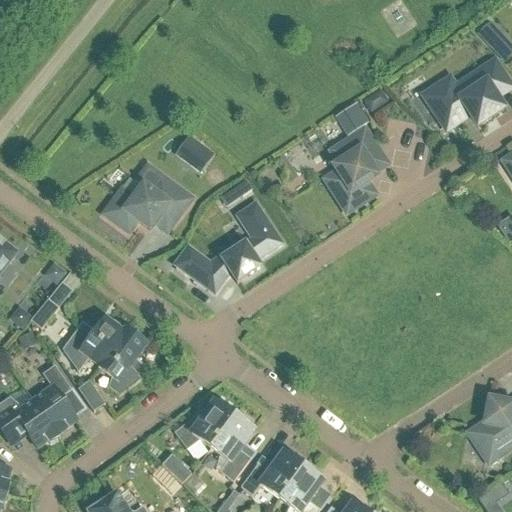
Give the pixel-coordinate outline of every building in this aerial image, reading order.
[(488,28),(478,36),(489,49),(499,41),(488,28)] [(450,81),(425,97),(447,131),(472,114),(478,124),(504,107),(498,97),(511,88),(511,87),(495,62),(456,88),(450,81)] [(371,117),(389,106),(382,95),(364,106),(371,117)] [(357,106),(335,120),(347,139),(369,125),(357,106)] [(347,215),(373,198),(366,187),(377,180),(374,175),(385,168),(364,136),(333,156),(340,167),(334,171),(338,177),(327,184),(347,215)] [(214,159),(190,141),(179,156),(203,174),(214,159)] [(123,196),(107,218),(128,234),(136,224),(150,234),(155,226),(166,234),(189,203),(162,183),(147,172),(137,186),(144,191),(134,204),(123,196)] [(226,179),(212,187),(220,199),(233,191),(226,179)] [(245,184),(236,191),(242,200),(252,194),(245,184)] [(188,251),(174,269),(214,298),(228,280),(230,278),(237,288),(261,272),(256,265),(282,248),(255,208),(237,220),(252,243),(245,248),(225,261),(224,258),(210,267),(188,251)] [(0,276),(16,257),(0,243),(0,276)] [(30,325),(41,334),(58,313),(47,304),(30,325)] [(19,312),(9,323),(21,333),(30,321),(19,312)] [(99,372),(126,334),(114,325),(111,329),(104,324),(92,341),(79,331),(62,354),(78,377),(88,362),(99,370),(98,372),(99,372)] [(126,334),(99,372),(111,382),(108,392),(119,400),(141,383),(130,370),(146,349),(126,334)] [(25,354),(38,349),(33,337),(20,343),(25,354)] [(33,404),(59,442),(60,442),(67,434),(66,432),(76,425),(61,402),(72,394),(54,370),(42,378),(51,391),(33,404)] [(93,416),(105,408),(89,385),(77,393),(93,416)] [(59,442),(33,404),(22,412),(10,401),(0,408),(0,434),(12,452),(28,440),(37,452),(48,445),(49,447),(59,442)] [(511,449),(511,408),(489,404),(485,428),(470,438),(489,465),(511,449)] [(210,453),(237,416),(225,407),(222,411),(215,406),(202,423),(197,420),(174,437),(187,454),(199,445),(210,453)] [(237,416),(210,453),(229,467),(221,478),(233,486),(251,463),(241,456),(241,452),(254,434),(247,429),(249,426),(237,416)] [(279,504),(306,467),(294,458),(291,462),(284,457),(271,474),(267,475),(258,468),(240,492),(252,501),(260,490),(279,504)] [(182,488),(191,478),(171,459),(162,469),(182,488)] [(306,467),(279,504),(289,511),(288,511),(316,511),(310,507),(310,503),(322,486),(316,480),(318,477),(306,467)] [(0,496),(7,499),(8,498),(7,498),(8,488),(6,487),(10,474),(0,471),(0,496)] [(123,511),(116,500),(97,511),(123,511)]
